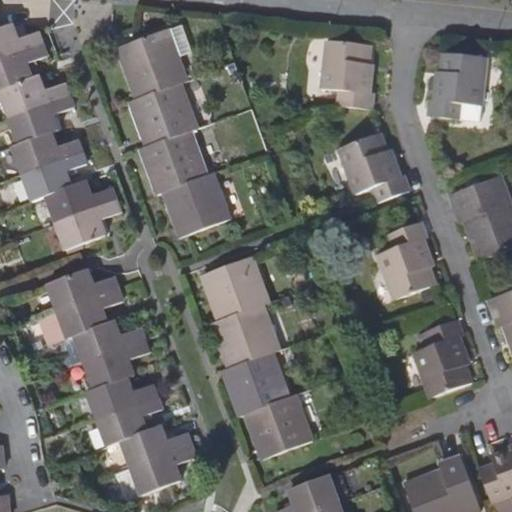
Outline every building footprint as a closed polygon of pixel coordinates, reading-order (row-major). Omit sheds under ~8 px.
[(91,166),(86,153),(82,142),(63,149),(57,134),(65,131),(59,117),(79,110),(74,98),(69,85),(50,92),(44,77),(38,79),(33,65),(51,58),(47,46),(42,33),(24,41),(18,25),(10,29),(0,0),(0,94),(3,93),(14,120),(25,147),(17,149),(27,175),(37,203),(51,198),(62,224),(73,252),(112,237),(106,222),(126,214),(121,203),(116,189),(96,197),(91,182),(78,187),(72,173),(91,166)] [(186,87),(193,85),(174,34),(137,48),(130,50),(134,62),(127,65),(142,104),(135,106),(149,143),(156,141),(159,149),(152,152),(156,163),(149,165),(162,200),(168,198),(182,233),(189,230),(193,240),(237,223),(220,178),(213,181),(196,135),(203,133),(186,87)] [(373,75),(375,50),(332,45),(327,93),(345,94),(343,111),(374,114),(376,114),(377,97),(374,97),(375,88),(377,75),(373,75)] [(491,62),(448,57),(445,82),(440,82),(439,91),(438,103),(436,103),(434,119),(468,122),(469,106),(486,108),(491,62)] [(382,207),(405,198),(415,194),(409,179),(405,181),(400,169),(397,160),(392,162),(383,139),(343,155),(360,199),(377,193),(381,204),(382,207)] [(511,194),(506,178),(455,196),(465,224),(469,223),(471,229),(474,239),(478,238),(486,261),(511,252),(511,194)] [(399,304),(440,289),(431,265),(436,263),(433,253),(429,242),(432,241),(426,226),(418,229),(394,238),(399,253),(382,260),(399,304)] [(301,399),(295,401),(277,354),(284,351),(267,308),(273,305),(256,261),(212,277),(214,282),(216,288),(210,291),(223,324),(216,327),(228,360),(235,357),(237,362),(239,368),(232,371),(236,381),(231,383),(244,420),(250,418),(263,451),(270,449),(272,455),(274,460),(318,444),(301,399)] [(120,291),(115,279),(101,284),(97,286),(92,273),(52,288),(71,341),(78,339),(98,395),(92,397),(111,450),(125,444),(145,498),(184,484),(179,469),(198,462),(188,437),(169,443),(165,430),(151,435),(146,421),(166,413),(156,388),(137,395),(132,382),(138,380),(134,369),(132,365),(154,358),(144,331),(123,339),(120,330),(118,324),(112,326),(110,322),(108,317),(106,311),(125,304),(120,291)] [(511,289),(487,298),(484,300),(493,327),(497,326),(501,335),(503,343),(507,342),(511,354),(511,289)] [(433,397),(473,381),(464,357),(469,355),(466,348),(460,334),(464,333),(459,319),(427,332),(432,345),(415,352),(433,397)] [(0,511),(10,511),(10,506),(9,497),(0,498),(0,471),(6,471),(5,458),(4,448),(0,448),(0,511)] [(511,511),(511,452),(496,459),(499,467),(483,473),(495,505),(496,504),(499,511),(511,511)] [(483,511),(484,511),(465,458),(456,462),(444,466),(446,471),(407,485),(417,511),(483,511)] [(346,511),(343,504),(332,475),(292,491),(298,506),(282,511),(346,511)]
